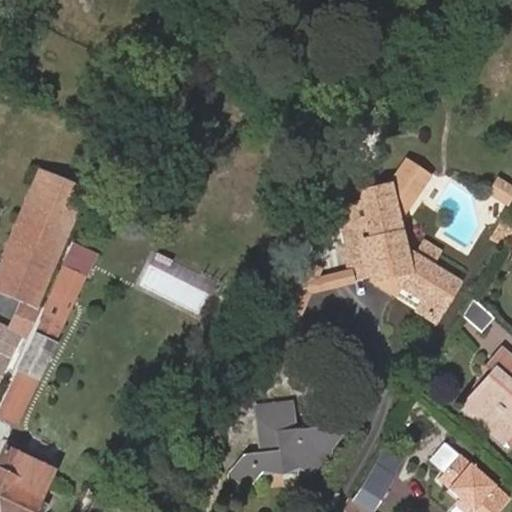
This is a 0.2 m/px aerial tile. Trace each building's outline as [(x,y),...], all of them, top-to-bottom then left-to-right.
[(376,86),(394,61),(362,41),(346,66),(376,86)] [(385,187),(361,192),(356,192),(358,202),(345,205),(349,223),(341,224),(347,251),(342,252),(346,270),(348,276),(365,272),(366,276),(366,277),(367,282),(386,279),(422,302),(416,312),(433,323),(458,284),(432,268),(413,256),(404,251),(398,224),(428,177),(406,162),(390,185),(385,187)] [(356,172),(361,192),(385,187),(380,166),(356,172)] [(25,341),(38,311),(35,309),(84,191),(39,172),(3,257),(5,258),(0,271),(0,295),(19,304),(7,331),(0,327),(0,373),(19,338),(25,341)] [(494,188),(511,198),(511,195),(511,190),(497,182),(494,188)] [(507,205),(511,198),(494,188),(490,194),(507,205)] [(511,233),(511,224),(501,219),(487,240),(502,249),(511,233)] [(422,240),(413,256),(432,268),(442,252),(422,240)] [(85,277),(95,254),(74,244),(63,267),(85,277)] [(299,260),(276,312),(295,320),(308,289),(313,278),(317,267),(299,260)] [(85,277),(63,267),(55,287),(75,297),(85,277)] [(313,278),(308,289),(366,276),(365,272),(348,276),(346,270),(313,278)] [(63,324),(75,297),(55,287),(42,315),(63,324)] [(494,318),(472,299),(462,316),(481,332),(494,318)] [(63,324),(42,315),(0,409),(0,419),(16,426),(63,324)] [(503,374),(469,413),(501,442),(511,428),(511,359),(503,351),(492,364),(497,368),(503,374)] [(462,407),(469,413),(503,374),(497,368),(462,407)] [(253,406),(254,420),(293,415),(292,401),(253,406)] [(293,415),(254,420),(258,452),(242,454),(227,473),(248,489),(261,473),(300,468),(308,476),(340,434),(329,426),(294,430),(293,415)] [(0,511),(32,511),(56,463),(7,440),(0,455),(0,511)] [(385,448),(374,465),(393,477),(403,460),(385,448)] [(498,511),(510,499),(460,455),(438,479),(462,500),(457,505),(453,511),(452,511),(498,511)] [(374,465),(353,501),(369,511),(370,511),(393,477),(374,465)] [(369,511),(353,501),(345,511),(369,511)]
